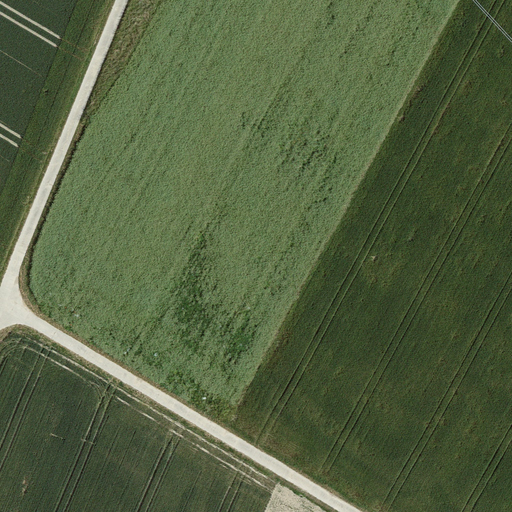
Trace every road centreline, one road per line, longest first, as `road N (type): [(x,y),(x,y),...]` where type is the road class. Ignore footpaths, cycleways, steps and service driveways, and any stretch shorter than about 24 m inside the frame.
road 1 (track): [(1,303),(349,511)]
road 2 (track): [(122,0),(0,307)]
